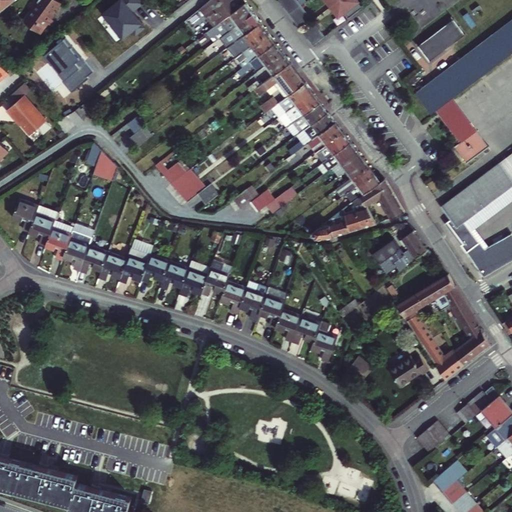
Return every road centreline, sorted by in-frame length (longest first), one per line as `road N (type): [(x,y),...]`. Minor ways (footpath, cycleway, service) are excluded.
road 1 (residential): [(16,278),(172,317),(286,361),(390,443)]
road 2 (residential): [(263,0),(398,177),(470,294)]
road 3 (residential): [(390,443),(509,351)]
